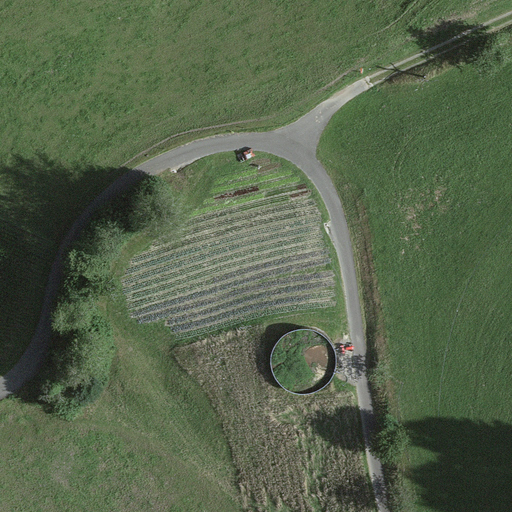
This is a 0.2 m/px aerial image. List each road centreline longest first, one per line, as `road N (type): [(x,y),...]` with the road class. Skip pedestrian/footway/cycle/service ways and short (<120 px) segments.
road 1 (track): [(293,154),(241,144),(191,155),(146,177),(103,217),(42,353),(21,385),(0,395)]
road 2 (track): [(391,511),(350,230),(325,178),(293,154)]
road 3 (track): [(511,23),(365,89),(293,154)]
